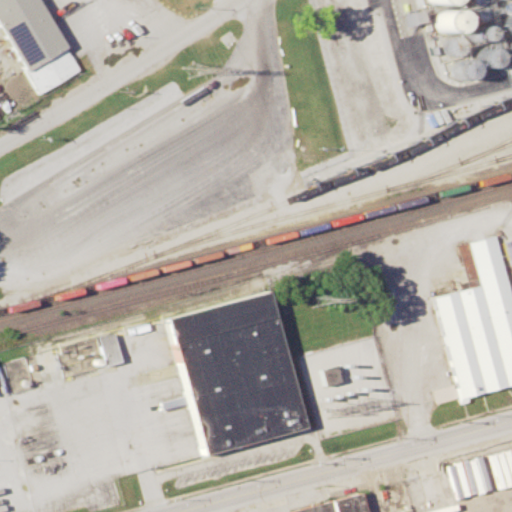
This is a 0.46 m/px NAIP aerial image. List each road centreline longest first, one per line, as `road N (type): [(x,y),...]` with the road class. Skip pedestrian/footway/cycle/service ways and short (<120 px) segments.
road 1 (tertiary): [(177,511),(511,420)]
road 2 (residential): [(0,146),(238,0)]
